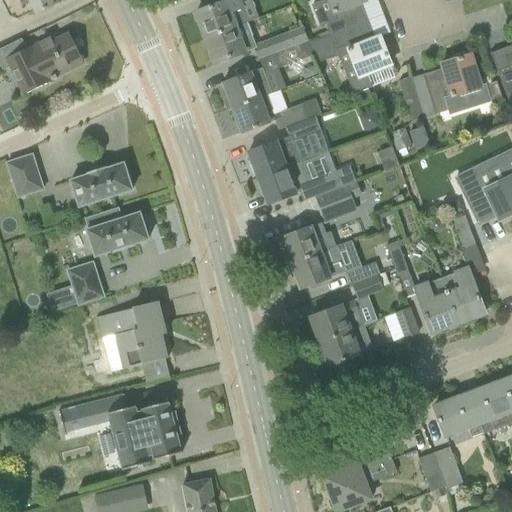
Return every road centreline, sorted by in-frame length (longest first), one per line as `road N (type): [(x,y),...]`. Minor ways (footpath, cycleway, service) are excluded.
road 1 (tertiary): [(264,437),(199,172),(160,72)]
road 2 (residential): [(264,437),(511,343)]
road 3 (residential): [(160,72),(0,146)]
